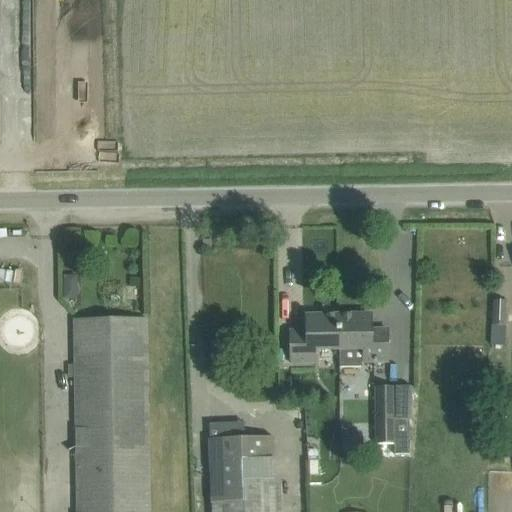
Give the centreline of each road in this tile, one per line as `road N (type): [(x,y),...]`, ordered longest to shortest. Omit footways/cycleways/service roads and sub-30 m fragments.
road 1 (unclassified): [(0,201),(511,194)]
road 2 (unknown): [(187,199),(209,397),(231,420),(292,430),(305,508)]
